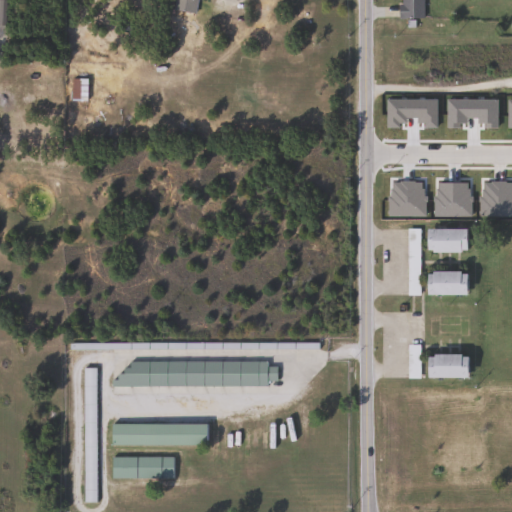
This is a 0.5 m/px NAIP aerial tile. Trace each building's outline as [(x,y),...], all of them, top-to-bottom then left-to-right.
[(195,0),(194,12),(171,9),(172,0),(195,0)] [(421,0),(421,17),(398,17),(398,0),(421,0)] [(70,103),(70,78),(86,78),(86,103),(70,103)] [(418,295),(406,295),(406,229),(418,229),(418,295)] [(465,252),(424,252),(424,229),(465,229),(465,252)] [(465,271),(465,294),(424,294),(424,271),(465,271)] [(405,378),(405,344),(418,344),(418,378),(405,378)] [(465,354),(465,378),(425,378),(425,354),(465,354)] [(274,386),(111,386),(111,371),(127,371),(127,362),(266,362),(266,366),(274,366),(274,386)] [(94,368),(94,502),(81,502),(81,368),(94,368)] [(109,424),(204,424),(204,445),(109,445),(109,424)] [(111,478),(111,457),(172,457),(172,478),(111,478)]
